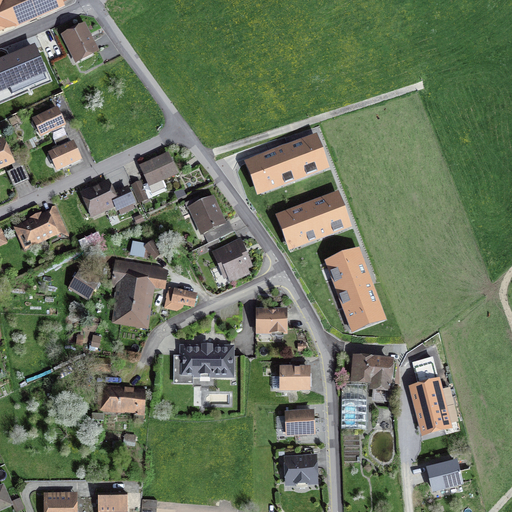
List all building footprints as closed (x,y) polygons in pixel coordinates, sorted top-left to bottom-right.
[(2,0),(0,0),(0,28),(67,0),(13,0),(4,4),(2,0)] [(77,66),(100,55),(85,24),(62,35),(77,66)] [(53,31),(38,37),(49,62),(64,55),(53,31)] [(39,91),(55,84),(40,52),(24,60),(39,91)] [(0,90),(23,81),(10,53),(0,57),(0,90)] [(69,130),(60,110),(35,121),(44,141),(69,130)] [(327,169),(315,137),(246,163),(258,195),(327,169)] [(0,172),(17,166),(6,141),(0,143),(0,172)] [(85,163),(76,144),(51,156),(60,175),(85,163)] [(181,177),(170,155),(142,169),(153,191),(181,177)] [(83,199),(93,221),(124,207),(115,185),(83,199)] [(350,228),(337,195),(277,217),(289,251),(350,228)] [(224,226),(211,200),(201,204),(198,198),(181,206),(184,213),(193,209),(208,243),(218,238),(231,232),(228,224),(224,226)] [(26,254),(68,236),(56,210),(14,228),(26,254)] [(0,251),(9,247),(1,232),(0,232),(0,251)] [(253,270),(240,242),(237,244),(231,232),(218,238),(223,250),(216,253),(229,281),(253,270)] [(353,332),(384,320),(358,252),(327,263),(353,332)] [(167,276),(116,267),(112,286),(122,288),(116,326),(143,331),(151,286),(165,289),(167,276)] [(82,272),(69,292),(89,304),(101,284),(82,272)] [(191,309),(193,295),(169,291),(167,305),(191,309)] [(285,311),(258,311),(258,334),(286,334),(285,311)] [(233,377),(233,349),(182,348),(181,376),(233,377)] [(111,361),(87,358),(86,370),(110,373),(111,361)] [(390,393),(393,362),(354,359),(352,380),(371,382),(370,391),(390,393)] [(281,391),(309,391),(309,370),(281,369),(281,391)] [(367,387),(343,387),(342,428),(366,429),(367,387)] [(104,390),(102,414),(145,418),(147,394),(104,390)] [(439,392),(414,398),(423,435),(448,429),(439,392)] [(312,414),(286,415),(287,436),(313,435),(312,414)] [(316,485),(315,458),(285,459),(286,486),(316,485)] [(461,486),(456,463),(427,470),(433,493),(461,486)] [(5,481),(0,483),(0,511),(8,511),(16,509),(5,481)] [(79,511),(79,494),(46,495),(46,511),(79,511)] [(130,511),(131,498),(101,498),(101,511),(130,511)] [(157,501),(142,500),(142,507),(157,508),(157,501)]
